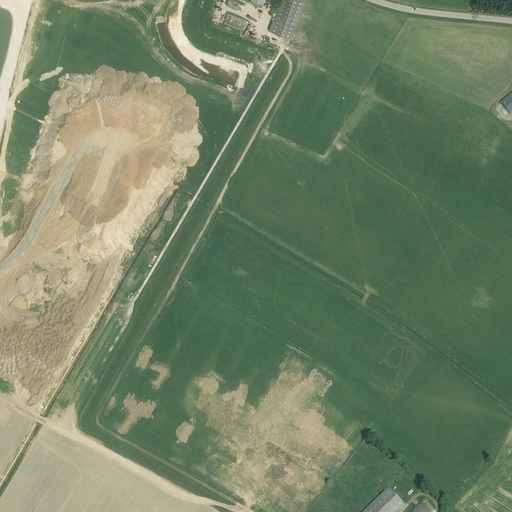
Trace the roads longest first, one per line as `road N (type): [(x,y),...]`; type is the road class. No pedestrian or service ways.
road 1 (track): [(134,300),(284,46),(257,31)]
road 2 (track): [(246,510),(190,498),(0,396)]
road 3 (tertiary): [(511,20),(376,0)]
